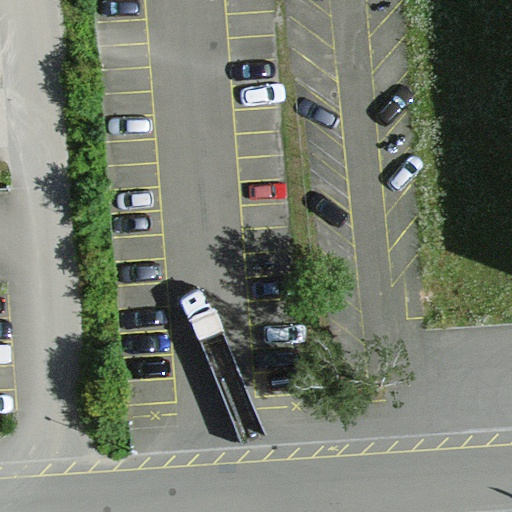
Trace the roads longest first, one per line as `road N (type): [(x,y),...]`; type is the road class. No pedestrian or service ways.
road 1 (unclassified): [(511,436),(0,466)]
road 2 (unknown): [(265,450),(228,0)]
